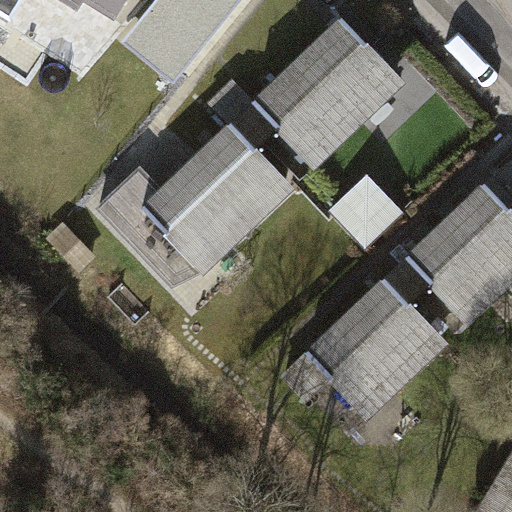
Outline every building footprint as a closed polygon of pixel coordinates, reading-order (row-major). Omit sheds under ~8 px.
[(134,0),(0,0),(0,30),(17,0),(46,0),(112,38),(134,0)] [(291,159),(308,177),(399,92),(337,26),(249,109),(229,87),(204,111),(224,132),(269,180),(291,159)] [(195,281),(285,197),(269,180),(224,132),(137,214),(119,195),(92,221),(162,295),(187,272),(195,281)] [(370,241),(409,207),(376,170),(337,205),(370,241)] [(457,340),(511,286),(511,221),(481,190),(393,275),(457,340)] [(355,434),(439,353),(377,290),(293,370),(355,434)] [(376,452),(390,438),(377,425),(363,439),(376,452)] [(511,511),(511,451),(472,511),(511,511)]
